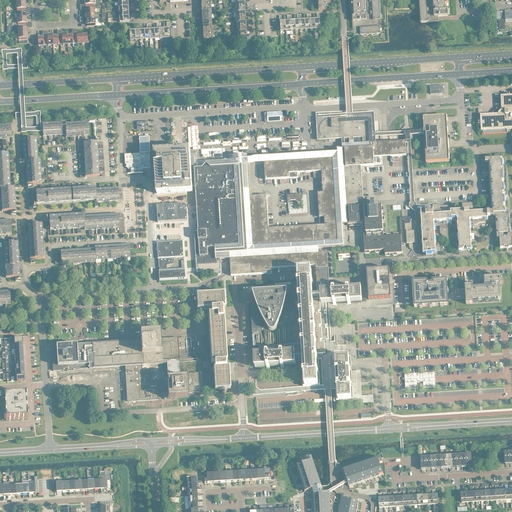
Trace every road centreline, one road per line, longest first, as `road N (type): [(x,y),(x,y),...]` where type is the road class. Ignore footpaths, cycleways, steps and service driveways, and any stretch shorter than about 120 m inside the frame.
road 1 (residential): [(240,376),(382,362),(388,428)]
road 2 (secondary): [(118,93),(302,82)]
road 3 (secondary): [(301,66),(117,77)]
road 4 (secondary): [(459,56),(301,66)]
road 5 (secondary): [(302,82),(460,73)]
road 6 (unclassified): [(461,99),(303,107)]
road 7 (residential): [(25,284),(28,269),(55,259),(53,246),(151,240)]
road 8 (tertiary): [(244,437),(388,428)]
road 9 (residential): [(197,147),(304,142),(303,107)]
